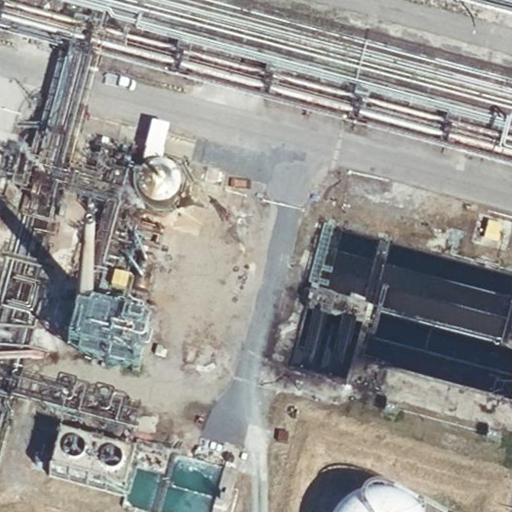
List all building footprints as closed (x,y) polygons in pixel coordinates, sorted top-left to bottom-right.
[(160,165),(168,135),(151,131),(144,155),(146,156),(142,169),(145,167),(150,165),(155,164),(160,165)] [(177,185),(176,179),(174,175),(170,170),(166,167),(161,165),(160,165),(155,164),(150,165),(145,167),(142,169),(141,170),(137,174),(135,179),(134,184),(134,190),(136,195),(139,199),(143,203),(147,206),(152,207),(158,207),(163,206),(168,203),(172,200),(175,195),(177,190),(177,185)] [(364,299),(306,285),(302,303),(359,317),(364,299)] [(85,297),(85,295),(84,293),(82,291),(79,290),(77,290),(75,291),(73,293),(72,295),(72,298),(72,300),(74,302),(76,303),(79,304),(81,303),(83,302),(84,300),(85,297)] [(134,457),(53,435),(44,468),(127,491),(122,510),(131,511),(166,511),(181,457),(138,445),(134,457)] [(410,511),(407,508),(401,504),(395,501),(389,498),(382,496),(375,495),(368,495),(361,496),(355,498),(348,500),(342,504),(336,508),(331,511),(410,511)]
